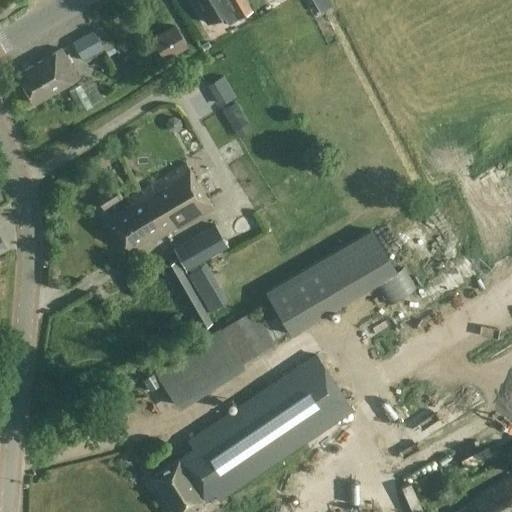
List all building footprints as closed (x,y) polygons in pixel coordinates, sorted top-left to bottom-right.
[(192,0),(206,23),(221,14),(227,24),(251,11),(244,0),(192,0)] [(80,30),(95,22),(88,9),(73,17),(80,30)] [(163,58),(185,45),(175,26),(152,39),(163,58)] [(81,61),(103,48),(92,30),(70,41),(81,61)] [(78,78),(61,49),(17,74),(34,104),(78,78)] [(101,100),(90,79),(68,91),(79,112),(101,100)] [(152,236),(155,240),(212,207),(185,164),(127,199),(131,204),(108,219),(128,250),(152,236)] [(112,187),(96,197),(103,209),(120,199),(112,187)] [(215,225),(174,249),(186,270),(187,270),(193,279),(189,280),(207,312),(224,302),(214,285),(217,284),(206,263),(202,265),(202,264),(197,266),(196,264),(227,246),(215,225)] [(456,246),(441,257),(448,268),(464,257),(456,246)] [(221,253),(206,261),(212,272),(227,264),(221,253)] [(212,323),(176,260),(165,266),(201,329),(212,323)] [(319,261),(266,292),(290,333),(343,302),(319,261)] [(479,317),(495,311),(490,299),(474,306),(479,317)] [(252,308),(234,320),(255,353),(273,342),(252,308)] [(217,500),(352,410),(315,355),(187,441),(193,449),(151,477),(173,511),(185,511),(213,493),(217,500)] [(407,375),(413,393),(431,387),(424,369),(407,375)] [(149,391),(161,384),(154,373),(142,380),(149,391)] [(332,435),(319,442),(325,453),(338,445),(332,435)] [(511,511),(511,477),(472,500),(473,502),(455,511),(511,511)]
